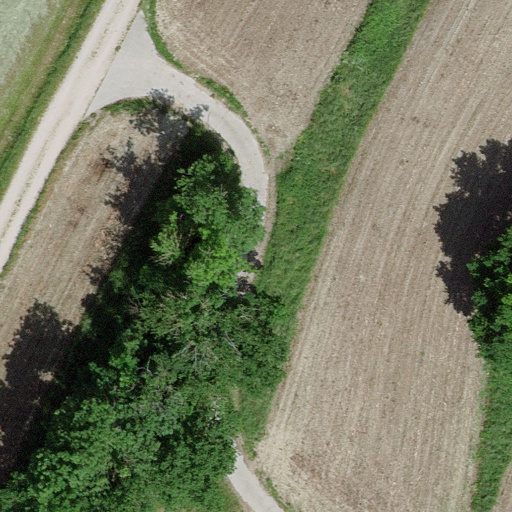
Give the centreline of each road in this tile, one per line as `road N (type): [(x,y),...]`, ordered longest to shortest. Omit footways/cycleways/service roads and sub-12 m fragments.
road 1 (track): [(96,45),(209,112),(253,168),(253,236),(225,312),(219,400),(241,478),(269,511)]
road 2 (track): [(121,0),(0,241)]
